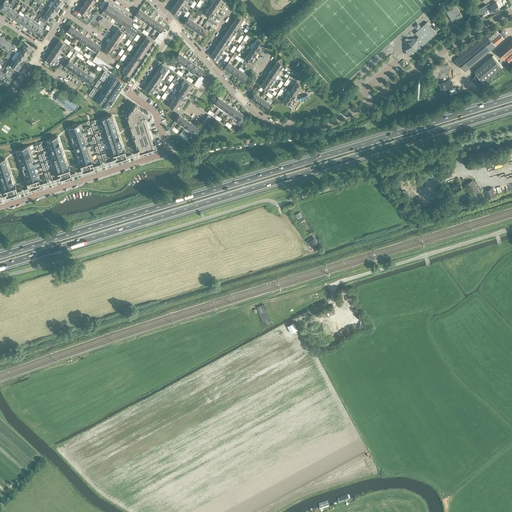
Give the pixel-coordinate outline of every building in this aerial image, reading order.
[(0,7),(0,9),(4,12),(9,6),(10,4),(5,0),(0,7)] [(53,1),(50,6),(57,11),(60,6),(53,1)] [(86,1),(82,6),(88,10),(92,5),(86,1)] [(177,1),(174,6),(180,10),(183,5),(177,1)] [(100,14),(105,17),(113,5),(108,2),(100,14)] [(491,8),(493,12),(500,8),(496,2),(490,6),(486,8),(488,10),(491,8)] [(455,20),(458,25),(465,21),(455,3),(451,5),(453,8),(446,12),(452,22),(455,20)] [(211,4),(208,9),(214,13),(217,8),(211,4)] [(105,17),(110,21),(118,9),(113,5),(105,17)] [(4,12),(9,16),(14,9),(9,6),(4,12)] [(50,6),(47,11),(54,16),(57,11),(50,6)] [(88,10),(82,6),(79,11),(85,15),(86,13),(89,14),(90,12),(88,11),(88,10)] [(180,10),(174,6),(171,11),(176,15),(180,10)] [(9,16),(14,19),(19,13),(19,12),(14,9),(9,16)] [(115,24),(118,19),(123,12),(118,9),(110,21),(115,24)] [(135,15),(140,18),(144,12),(139,9),(135,15)] [(214,13),(208,9),(205,14),(210,18),(214,13)] [(14,19),(19,22),(25,14),(20,11),(19,12),(19,13),(14,19)] [(40,17),(43,19),(46,21),(47,19),(50,21),(54,16),(47,11),(43,16),(42,15),(40,17)] [(122,23),(128,15),(123,12),(118,19),(115,24),(121,25),(122,23)] [(140,18),(145,21),(149,16),(144,12),(140,18)] [(19,22),(24,26),(30,17),(25,14),(19,22)] [(127,26),(127,27),(136,33),(138,29),(137,28),(134,27),(132,25),(129,23),(133,18),(128,15),(122,23),(127,26)] [(189,26),(193,20),(195,18),(190,15),(184,23),(189,26)] [(238,15),(234,20),(240,24),(244,19),(238,15)] [(145,21),(150,25),(154,19),(149,16),(145,21)] [(24,26),(29,29),(35,21),(30,17),(24,26)] [(40,24),(34,32),(39,36),(44,29),(41,28),(46,21),(43,19),(41,22),(40,24)] [(150,25),(155,28),(159,22),(154,19),(150,25)] [(189,26),(194,30),(198,24),(193,20),(189,26)] [(234,20),(231,25),(237,29),(240,24),(234,20)] [(29,29),(34,32),(40,24),(35,21),(29,29)] [(159,22),(155,28),(160,32),(164,26),(159,22)] [(420,48),(437,33),(427,22),(415,32),(419,36),(417,38),(417,39),(406,38),(405,50),(406,50),(406,54),(414,55),(415,51),(417,51),(417,48),(420,48)] [(194,30),(199,33),(203,27),(198,24),(194,30)] [(67,31),(72,34),(76,28),(71,25),(67,31)] [(231,25),(228,30),(234,34),(237,29),(231,25)] [(136,33),(127,27),(124,30),(133,37),(136,33)] [(203,27),(199,33),(204,36),(209,30),(206,28),(206,29),(203,27)] [(496,45),(504,38),(495,27),(455,59),(465,71),(496,45)] [(72,34),(77,38),(81,32),(76,28),(72,34)] [(118,28),(115,33),(121,37),(124,32),(118,28)] [(228,30),(224,35),(230,39),(234,34),(228,30)] [(159,43),(166,34),(161,31),(156,38),(155,40),(159,43)] [(77,38),(82,41),(86,35),(81,32),(77,38)] [(115,33),(111,38),(117,42),(121,37),(115,33)] [(82,41),(87,45),(91,39),(86,35),(82,41)] [(224,35),(221,40),(227,44),(230,39),(224,35)] [(146,37),(143,41),(149,45),(152,40),(146,37)] [(111,38),(108,43),(114,47),(117,42),(111,38)] [(258,38),(255,44),(261,48),(264,42),(258,38)] [(87,45),(92,48),(96,42),(91,39),(87,45)] [(7,40),(3,47),(8,51),(13,44),(7,40)] [(60,40),(56,45),(62,49),(66,44),(60,40)] [(221,40),(218,45),(223,49),(227,44),(221,40)] [(511,40),(508,43),(497,52),(503,60),(511,52),(511,40)] [(24,45),(21,50),(28,55),(31,50),(28,47),(29,45),(24,41),(22,44),(24,45)] [(143,41),(140,46),(146,50),(149,45),(143,41)] [(96,42),(92,48),(97,51),(101,46),(96,42)] [(114,47),(108,43),(105,48),(110,52),(114,47)] [(255,44),(252,49),(258,53),(261,48),(255,44)] [(56,45),(53,50),(59,54),(62,49),(56,45)] [(218,45),(214,50),(220,54),(223,49),(218,45)] [(140,46),(136,51),(142,55),(146,50),(140,46)] [(28,55),(21,50),(18,48),(18,49),(15,53),(17,55),(25,60),(28,55)] [(252,49),(248,54),(254,58),(258,53),(252,49)] [(53,50),(49,55),(55,59),(59,54),(53,50)] [(220,54),(214,50),(211,55),(217,59),(220,54)] [(136,51),(133,56),(139,60),(142,55),(136,51)] [(25,60),(17,55),(15,53),(12,58),(14,60),(21,65),(25,60)] [(175,58),(180,62),(184,56),(179,53),(175,58)] [(254,58),(248,54),(245,59),(251,63),(254,58)] [(49,55),(46,60),(52,64),(54,61),(56,62),(57,60),(55,59),(49,55)] [(92,60),(97,63),(100,58),(96,55),(92,60)] [(473,70),(483,82),(502,67),(492,55),(473,70)] [(133,56),(130,61),(136,65),(139,60),(133,56)] [(180,62),(185,65),(189,59),(184,56),(180,62)] [(97,63),(101,67),(105,61),(100,58),(97,63)] [(185,65),(190,69),(194,63),(189,59),(185,65)] [(7,66),(10,68),(12,70),(14,67),(18,70),(21,65),(14,60),(10,65),(9,64),(7,66)] [(65,66),(70,69),(74,64),(69,60),(65,66)] [(278,60),(275,65),(281,69),(284,64),(278,60)] [(101,67),(106,70),(109,65),(105,61),(101,67)] [(130,61),(126,66),(132,70),(136,65),(130,61)] [(224,68),(230,71),(234,65),(228,62),(224,68)] [(433,66),(437,80),(450,77),(447,62),(433,66)] [(190,69),(195,72),(199,66),(194,63),(190,69)] [(70,69),(75,73),(79,67),(74,64),(70,69)] [(162,64),(158,69),(164,73),(168,68),(162,64)] [(230,71),(235,74),(239,69),(234,65),(230,71)] [(275,65),(271,70),(277,74),(281,69),(275,65)] [(0,72),(0,79),(2,81),(6,74),(7,74),(8,71),(10,68),(7,66),(6,68),(7,69),(4,72),(1,70),(0,72)] [(132,70),(126,66),(123,72),(129,75),(132,70)] [(195,72),(200,75),(204,70),(199,66),(195,72)] [(75,73),(80,76),(84,70),(79,67),(75,73)] [(158,69),(155,74),(161,78),(164,73),(158,69)] [(235,74),(240,78),(244,72),(239,69),(235,74)] [(80,76),(85,80),(89,74),(84,70),(80,76)] [(271,70),(268,75),(274,79),(276,81),(278,79),(275,77),(277,74),(271,70)] [(244,72),(240,78),(245,81),(249,75),(244,72)] [(6,74),(2,81),(7,84),(11,77),(7,74),(6,74)] [(89,74),(85,80),(90,83),(94,77),(89,74)] [(155,74),(152,79),(157,83),(161,78),(155,74)] [(200,75),(194,84),(199,87),(205,78),(200,75)] [(268,75),(264,80),(270,84),(274,79),(268,75)] [(112,80),(110,79),(121,87),(124,82),(115,76),(112,80)] [(110,79),(107,84),(118,91),(121,87),(110,79)] [(152,79),(148,84),(154,88),(157,83),(152,79)] [(270,84),(264,80),(261,85),(267,89),(270,84)] [(186,81),(182,86),(188,90),(192,85),(186,81)] [(297,81),(294,86),(299,90),(303,85),(297,81)] [(105,88),(116,95),(118,91),(107,84),(105,88)] [(154,88),(148,84),(145,89),(151,93),(154,88)] [(182,86),(179,91),(185,95),(188,90),(182,86)] [(288,90),(290,91),(296,95),(299,90),(294,86),(292,89),(289,88),(288,90)] [(113,99),(116,95),(105,88),(102,92),(113,99)] [(179,91),(176,96),(182,100),(185,95),(179,91)] [(284,94),(287,96),(293,100),(296,95),(290,91),(288,94),(286,92),(284,94)] [(110,104),(113,99),(102,92),(99,96),(110,104)] [(56,99),(72,111),(77,105),(60,93),(56,99)] [(252,99),(257,102),(261,96),(256,93),(252,99)] [(110,104),(99,96),(96,101),(100,104),(99,104),(103,106),(107,108),(110,104)] [(176,96),(172,101),(178,105),(182,100),(176,96)] [(257,102),(262,106),(266,100),(261,96),(257,102)] [(287,96),(283,101),(289,105),(293,100),(287,96)] [(214,103),(219,106),(223,100),(218,97),(214,103)] [(219,106),(224,109),(228,104),(223,100),(219,106)] [(266,100),(262,106),(267,109),(271,103),(266,100)] [(178,105),(172,101),(169,106),(175,110),(178,105)] [(139,148),(137,148),(139,152),(156,146),(155,142),(153,142),(145,118),(146,117),(148,118),(148,119),(151,115),(135,104),(128,114),(128,117),(127,118),(129,124),(130,123),(131,125),(130,126),(132,133),(133,132),(135,137),(133,137),(136,144),(137,144),(139,148)] [(227,115),(228,115),(233,107),(228,104),(224,109),(229,113),(227,115)] [(231,114),(234,116),(238,110),(233,107),(228,115),(230,117),(231,114)] [(238,110),(234,116),(239,120),(243,114),(238,110)] [(101,124),(113,120),(111,114),(99,119),(101,124)] [(175,120),(180,124),(184,118),(179,114),(175,120)] [(180,124),(185,127),(189,121),(184,118),(180,124)] [(113,120),(101,124),(102,129),(115,125),(113,120)] [(185,127),(190,130),(194,125),(189,121),(185,127)] [(76,124),(72,125),(73,126),(68,127),(70,132),(83,128),(81,123),(76,125),(76,124)] [(116,130),(115,125),(102,129),(104,134),(116,130)] [(194,125),(190,130),(195,134),(199,128),(194,125)] [(70,132),(72,137),(84,132),(82,133),(81,129),(83,128),(70,132)] [(104,134),(106,139),(118,135),(116,130),(104,134)] [(72,137),(73,141),(86,137),(84,132),(72,137)] [(106,139),(107,144),(120,140),(118,135),(106,139)] [(58,141),(57,136),(46,140),(48,144),(58,141)] [(73,141),(75,146),(87,142),(86,137),(73,141)] [(107,144),(109,150),(121,145),(120,141),(120,140),(107,144)] [(50,149),(60,146),(58,141),(48,144),(50,149)] [(75,146),(76,151),(89,146),(87,147),(86,143),(87,142),(75,146)] [(16,150),(17,150),(18,154),(31,150),(29,145),(16,149),(16,150)] [(111,154),(111,155),(124,150),(123,150),(121,145),(109,150),(111,154)] [(78,155),(90,151),(89,146),(76,151),(78,155)] [(32,155),(31,150),(18,154),(20,159),(32,155)] [(50,159),(63,155),(61,150),(51,154),(52,158),(50,159)] [(111,155),(113,154),(115,160),(126,156),(124,150),(111,155)] [(78,155),(79,160),(92,156),(90,151),(78,155)] [(21,164),(34,160),(32,155),(20,159),(21,164)] [(50,159),(52,164),(64,160),(65,160),(63,155),(50,159)] [(81,164),(80,164),(80,165),(93,160),(92,156),(79,160),(81,164)] [(21,164),(23,168),(33,165),(32,161),(34,160),(21,164)] [(52,164),(54,164),(55,168),(54,168),(55,168),(66,164),(64,160),(52,164)] [(80,165),(82,171),(94,167),(92,161),(93,161),(93,160),(80,165)] [(55,168),(56,173),(68,169),(68,168),(68,169),(67,169),(66,164),(55,168)] [(24,173),(35,170),(33,165),(23,168),(24,173)] [(56,173),(57,173),(59,179),(70,175),(68,169),(56,173)] [(27,182),(26,182),(26,183),(40,178),(38,174),(26,178),(27,182)] [(0,182),(1,186),(13,182),(11,177),(0,180),(0,182)] [(28,189),(40,185),(38,179),(40,178),(26,183),(28,189)] [(473,180),(465,184),(466,185),(467,187),(476,203),(484,198),(473,180)] [(4,190),(3,190),(15,186),(14,186),(12,182),(13,182),(1,186),(2,186),(4,190)] [(467,187),(466,185),(462,187),(461,185),(453,189),(455,194),(467,187)] [(3,190),(5,196),(17,192),(15,186),(3,190)] [(484,189),(488,200),(495,197),(492,187),(484,189)] [(264,304),(256,307),(264,324),(271,321),(264,304)] [(297,330),(294,322),(287,326),(291,333),(297,330)]
